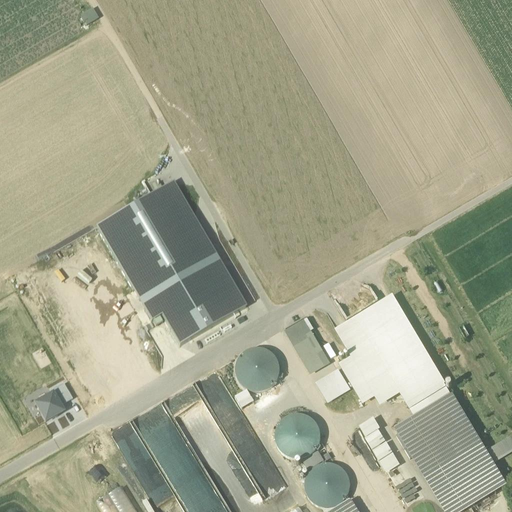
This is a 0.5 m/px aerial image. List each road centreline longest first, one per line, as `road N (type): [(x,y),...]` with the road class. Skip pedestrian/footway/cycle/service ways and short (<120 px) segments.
road 1 (track): [(0,480),(511,181)]
road 2 (track): [(275,318),(89,0)]
